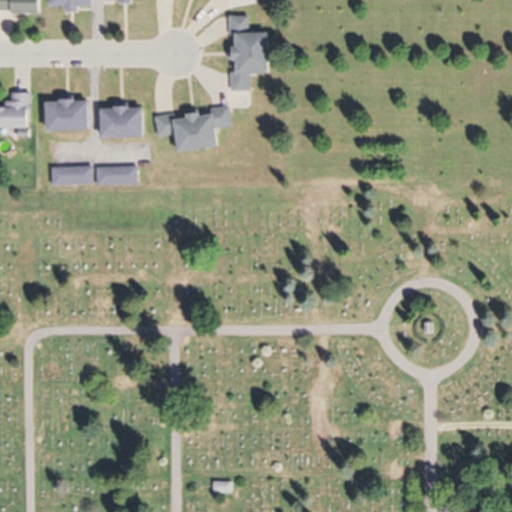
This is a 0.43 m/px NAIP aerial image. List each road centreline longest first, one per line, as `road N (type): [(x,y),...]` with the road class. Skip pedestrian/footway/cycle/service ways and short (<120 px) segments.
road 1 (residential): [(174,511),(174,331),(31,332),(31,511)]
road 2 (residential): [(174,331),(381,330),(395,299),(431,283),(458,291),(475,329),(464,362),(430,380),(404,370),(381,330)]
road 3 (residential): [(0,47),(177,50)]
